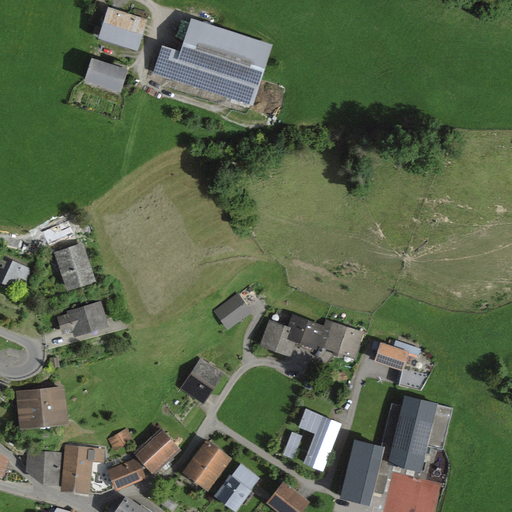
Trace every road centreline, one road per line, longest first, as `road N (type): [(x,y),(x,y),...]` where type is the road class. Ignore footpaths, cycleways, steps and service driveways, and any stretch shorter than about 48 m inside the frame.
road 1 (residential): [(209,418),(309,483),(323,483),(363,365)]
road 2 (residential): [(91,508),(174,468),(209,418)]
